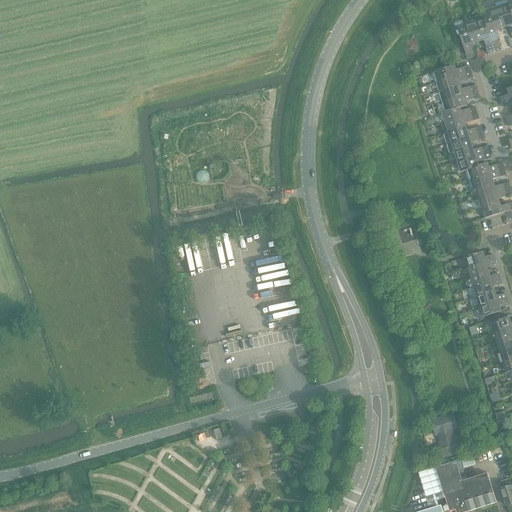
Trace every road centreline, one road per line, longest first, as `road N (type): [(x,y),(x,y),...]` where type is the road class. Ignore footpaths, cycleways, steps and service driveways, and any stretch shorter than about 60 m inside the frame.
road 1 (tertiary): [(364,377),(0,476)]
road 2 (secondary): [(313,220),(308,120),(321,72),(359,0)]
road 3 (secondary): [(378,373),(313,220)]
road 4 (secondary): [(313,220),(364,377)]
road 5 (residential): [(511,176),(483,111),(488,101),(476,65),(511,53)]
road 6 (secondary): [(359,511),(382,443),(378,373)]
road 7 (secondary): [(364,377),(363,459),(341,511)]
